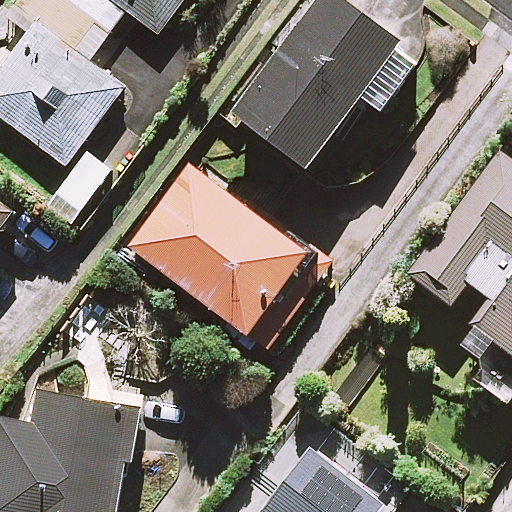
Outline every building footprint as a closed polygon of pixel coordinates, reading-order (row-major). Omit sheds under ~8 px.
[(15,0),(7,12),(26,26),(0,60),(0,118),(66,167),(124,89),(89,63),(126,12),(158,36),(184,0),(15,0)] [(418,61),(337,0),(319,0),(231,116),(304,171),(359,99),(378,113),(418,61)] [(511,161),(501,153),(408,275),(449,306),(466,284),(488,301),(474,318),(457,341),(480,359),(492,343),(501,350),(476,383),(507,406),(511,398),(511,161)] [(109,171),(86,155),(49,207),(72,223),(109,171)] [(327,268),(191,166),(130,249),(265,351),(327,268)] [(0,228),(11,215),(0,206),(0,228)] [(85,383),(81,400),(35,391),(29,426),(0,420),(0,511),(128,511),(134,480),(127,478),(138,421),(143,394),(85,383)] [(376,511),(381,507),(307,451),(261,511),(376,511)]
